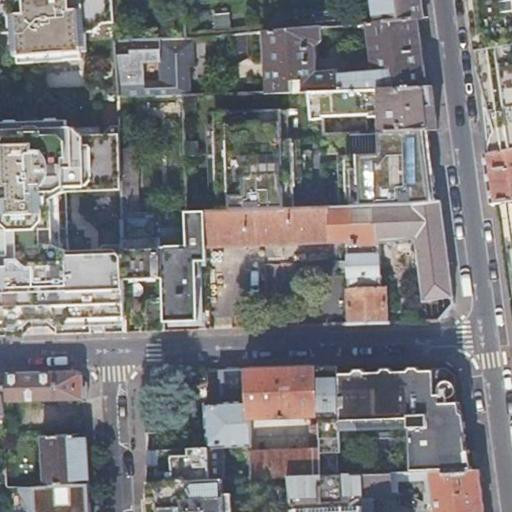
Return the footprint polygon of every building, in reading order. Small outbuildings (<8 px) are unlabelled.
[(21,58),(29,68),(90,63),(85,12),(80,13),(79,0),(78,0),(34,0),(18,18),(21,58)] [(369,0),(373,23),(416,19),(423,19),(420,0),(369,0)] [(511,0),(467,0),(475,51),(478,50),(484,49),(511,44),(511,0)] [(320,27),(262,32),(268,93),(310,92),(426,87),(426,86),(421,51),(416,19),(373,23),(366,23),(372,71),(317,73),(315,42),(320,37),(320,27)] [(182,96),(191,96),(189,67),(194,67),(192,37),(116,43),(120,97),(182,96)] [(511,44),(484,49),(478,50),(481,79),(491,154),(511,150),(511,44)] [(431,86),(426,86),(426,87),(310,92),(312,117),(322,117),(324,117),(324,111),(377,109),(377,119),(366,119),(366,132),(376,131),(424,130),(436,129),(434,108),(431,86)] [(276,109),(211,112),(212,124),(214,189),(215,210),(292,207),(291,187),(289,139),(286,139),(278,139),(276,109)] [(286,139),(285,109),(276,109),(278,139),(286,139)] [(212,124),(203,124),(205,189),(214,189),(212,124)] [(343,155),(345,204),(434,201),(429,164),(424,130),(376,131),(377,153),(343,155)] [(123,256),(64,259),(62,191),(96,190),(94,140),(77,131),(5,134),(0,138),(0,230),(17,230),(18,270),(2,271),(2,274),(0,273),(0,335),(36,334),(96,332),(125,331),(123,278),(123,256)] [(299,186),(298,139),(289,139),(291,187),(299,186)] [(137,146),(119,146),(121,214),(138,213),(137,146)] [(511,150),(491,154),(490,154),(484,155),(487,181),(490,203),(502,202),(508,201),(511,200),(511,150)] [(343,155),(335,155),(337,205),(345,204),(343,155)] [(159,226),(161,277),(162,319),(166,319),(196,318),(193,260),(200,260),(205,260),(204,248),(346,241),(348,286),(346,286),(347,324),(389,323),(386,285),(381,285),(378,239),(413,238),(426,322),(438,321),(454,305),(443,234),(439,200),(434,201),(345,204),(337,205),(292,207),(215,210),(186,211),(187,246),(181,246),(179,225),(159,226)] [(511,233),(508,201),(502,202),(511,277),(511,233)] [(141,237),(122,238),(123,256),(123,278),(161,277),(159,226),(159,212),(141,213),(141,237)] [(203,324),(200,260),(193,260),(196,318),(166,319),(166,326),(203,324)] [(233,317),(233,328),(243,328),(243,316),(233,317)] [(315,362),(246,365),(248,416),(317,413),(316,365),(316,362),(315,362)] [(316,365),(317,413),(317,423),(318,447),(318,452),(319,474),(334,473),(334,449),(339,451),(338,439),(338,421),(337,370),(336,362),(332,363),(328,365),(316,365)] [(246,365),(220,366),(221,400),(209,401),(211,445),(222,445),(250,443),(249,433),(248,416),(246,365)] [(409,471),(431,470),(447,470),(445,451),(467,450),(463,430),(461,417),(458,399),(456,399),(455,385),(454,384),(454,383),(454,382),(453,381),(452,380),(451,380),(450,379),(449,378),(448,377),(446,377),(445,377),(443,377),(442,378),(440,379),(438,380),(437,382),(437,384),(437,391),(434,391),(433,366),(420,367),(406,367),(393,368),(378,368),(366,368),(351,369),(337,370),(338,421),(338,439),(408,437),(409,471)] [(78,371),(2,374),(3,400),(84,397),(88,397),(87,382),(81,377),(82,376),(78,371)] [(310,447),(318,447),(317,423),(309,424),(310,447)] [(146,448),(148,480),(148,482),(223,478),(223,477),(222,445),(211,445),(188,446),(187,431),(152,432),(153,448),(146,448)] [(86,432),(42,434),(45,484),(89,483),(87,457),(86,432)] [(445,451),(447,470),(475,469),(475,467),(473,450),(468,450),(467,450),(445,451)] [(318,452),(250,455),(251,477),(287,475),(319,474),(318,452)] [(32,460),(6,460),(7,484),(18,484),(33,484),(32,460)] [(319,474),(287,475),(289,511),(362,511),(362,493),(396,492),(396,480),(426,479),(428,493),(434,492),(436,511),(483,511),(478,467),(475,467),(475,469),(447,470),(431,470),(409,471),(340,473),(334,473),(319,474)] [(224,511),(224,490),(223,478),(148,482),(148,485),(152,485),(153,498),(149,498),(145,498),(145,511),(224,511)] [(26,502),(26,511),(90,511),(89,497),(89,483),(45,484),(37,484),(33,484),(18,484),(18,490),(26,502)]
